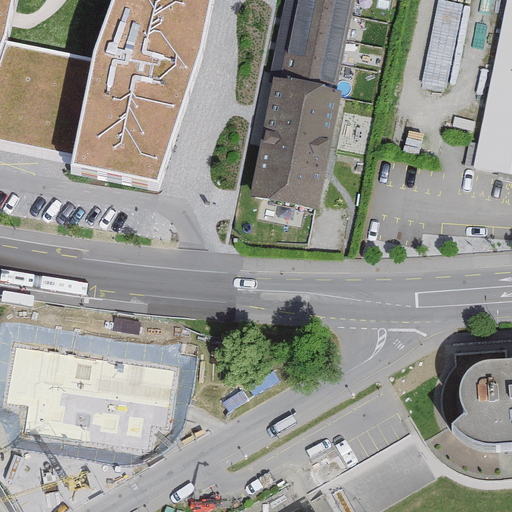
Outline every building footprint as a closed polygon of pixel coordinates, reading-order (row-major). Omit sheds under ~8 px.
[(0,0),(0,55),(6,37),(12,0),(0,0)] [(74,157),(71,171),(154,188),(198,63),(210,0),(112,0),(94,53),(74,157)] [(284,0),(266,89),(264,88),(240,207),(310,221),(334,101),(330,100),(350,0),(284,0)] [(432,0),(426,79),(449,81),(456,1),(444,0),(432,0)] [(511,0),(505,0),(470,176),(511,184),(511,0)] [(0,55),(0,140),(74,157),(94,53),(6,37),(0,55)] [(113,420),(120,359),(61,352),(54,413),(113,420)] [(500,453),(511,451),(511,437),(511,418),(511,367),(480,370),(467,377),(457,390),(454,402),(455,412),(461,423),(449,433),(460,446),(470,452),(484,453),(500,453)] [(35,491),(13,453),(0,460),(0,484),(12,505),(35,491)]
